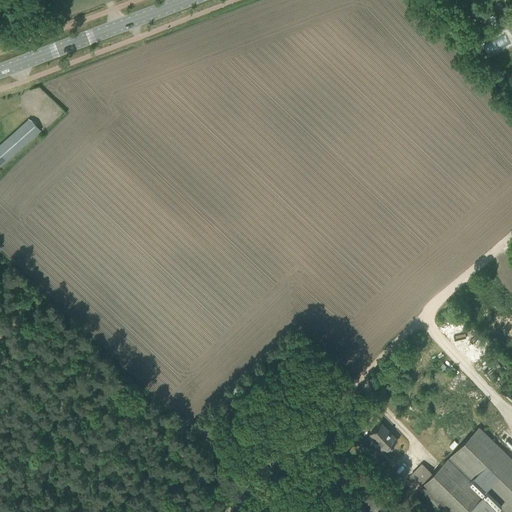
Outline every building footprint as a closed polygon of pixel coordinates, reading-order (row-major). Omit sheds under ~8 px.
[(489,56),(498,51),(493,39),(483,44),(489,56)] [(0,144),(0,165),(32,138),(39,131),(29,119),(0,144)] [(238,426),(241,429),(238,432),(245,440),(256,428),(245,418),(238,426)] [(379,448),(384,453),(397,440),(381,423),(369,434),(381,446),(379,448)] [(511,511),(511,459),(480,428),(420,490),(443,511),(511,511)] [(411,475),(420,484),(431,473),(422,464),(411,475)] [(357,511),(369,511),(378,503),(356,483),(347,493),(362,507),(357,511)]
